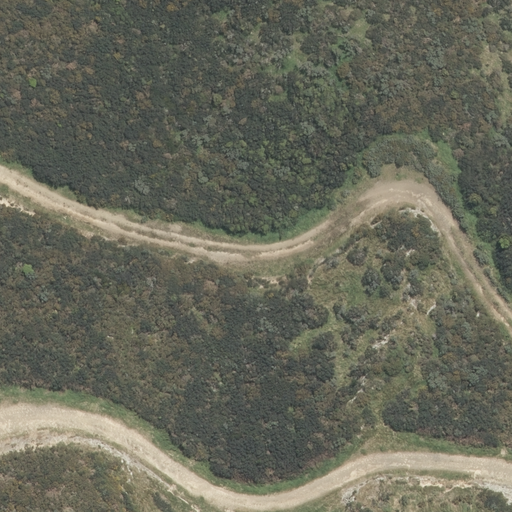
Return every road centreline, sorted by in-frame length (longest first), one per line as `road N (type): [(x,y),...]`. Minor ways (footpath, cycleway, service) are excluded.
road 1 (track): [(0,176),(84,215),(292,264),(409,201),(476,305),(511,340)]
road 2 (track): [(511,479),(393,463),(299,502),(234,505),(85,421),(0,429)]
